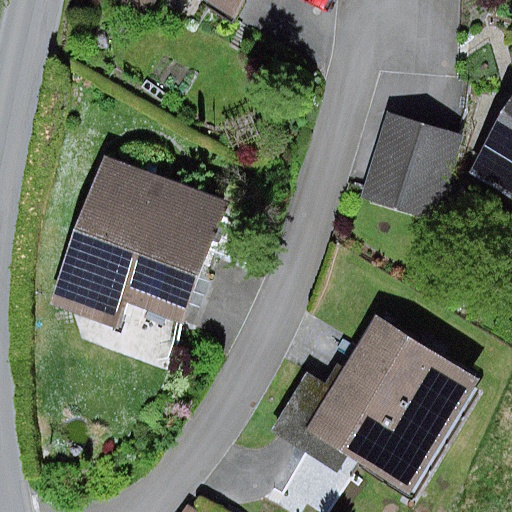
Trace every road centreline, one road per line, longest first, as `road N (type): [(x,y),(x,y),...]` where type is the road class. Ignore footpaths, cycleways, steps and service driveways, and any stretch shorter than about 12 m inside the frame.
road 1 (residential): [(152,511),(234,395),(277,311),(378,0)]
road 2 (tertiary): [(33,0),(0,151)]
